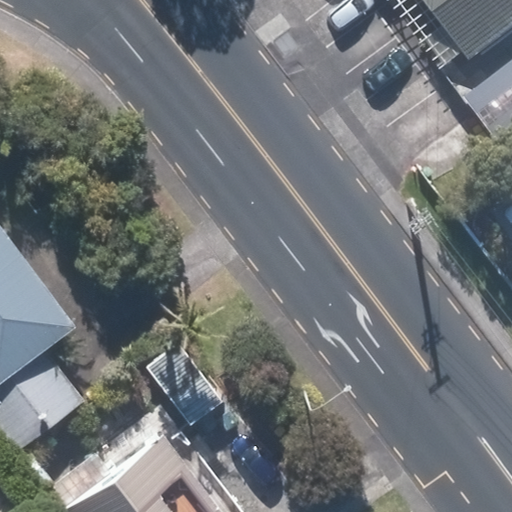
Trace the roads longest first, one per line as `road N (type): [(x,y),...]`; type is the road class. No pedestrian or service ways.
road 1 (primary): [(433,374),(334,332),(94,32),(35,0)]
road 2 (secondary): [(181,43),(433,374)]
road 3 (secondary): [(433,374),(511,473)]
